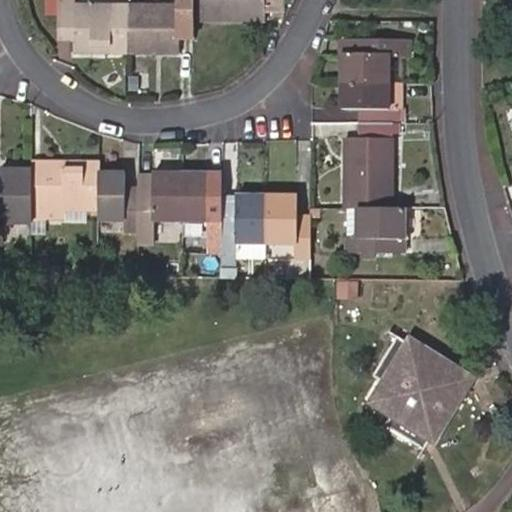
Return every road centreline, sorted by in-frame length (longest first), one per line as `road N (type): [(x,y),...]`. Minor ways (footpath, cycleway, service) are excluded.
road 1 (residential): [(5,0),(6,22),(25,59),(68,88),(160,118),(220,109),(253,85),(319,0)]
road 2 (residential): [(511,302),(474,183),(462,95),(463,0)]
